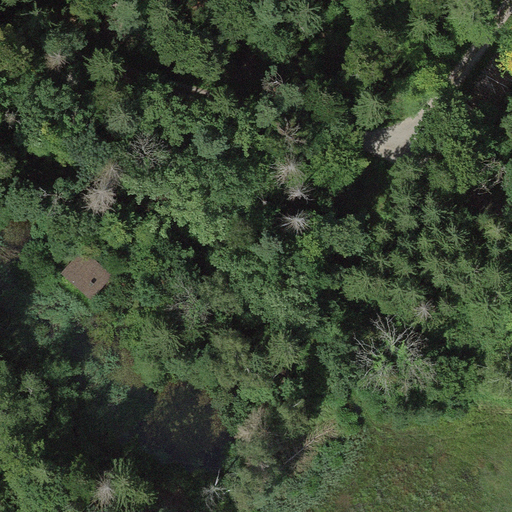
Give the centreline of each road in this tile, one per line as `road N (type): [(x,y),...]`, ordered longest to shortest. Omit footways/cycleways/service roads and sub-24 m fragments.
road 1 (track): [(0,34),(398,149),(511,208)]
road 2 (track): [(398,149),(508,0)]
